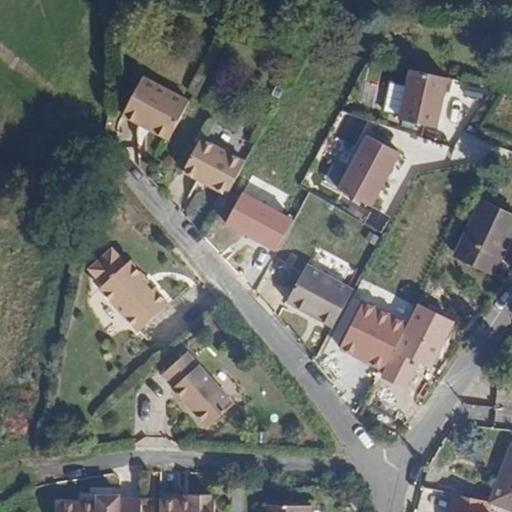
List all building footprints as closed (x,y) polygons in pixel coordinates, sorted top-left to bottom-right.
[(135,92),(181,117),(202,79),(156,53),(135,92)] [(408,86),(391,82),(385,110),(402,114),(401,119),(437,127),(448,78),(412,70),(408,86)] [(400,153),(367,136),(339,189),(371,207),(400,153)] [(184,171),(228,195),(246,162),(202,138),(184,171)] [(293,219),(242,193),(224,227),(275,253),(293,219)] [(511,229),(511,209),(489,198),(462,251),(494,267),(511,229)] [(90,270),(104,285),(100,289),(139,332),(169,304),(155,288),(151,291),(142,280),(145,277),(131,261),(127,264),(113,249),(90,270)] [(283,306),(332,332),(353,292),(305,266),(283,306)] [(404,330),(362,309),(337,355),(355,364),(358,358),(368,363),(365,369),(381,377),(404,330)] [(163,374),(175,387),(173,389),(208,428),(234,404),(187,352),(163,374)] [(511,446),(490,502),(511,510),(511,446)] [(490,511),(490,502),(450,494),(450,511),(490,511)] [(211,500),(211,495),(190,495),(190,499),(160,500),(160,511),(214,511),(215,500),(211,500)] [(141,511),(142,499),(120,500),(120,496),(97,496),(97,500),(80,500),(80,504),(58,503),(58,511),(141,511)]
